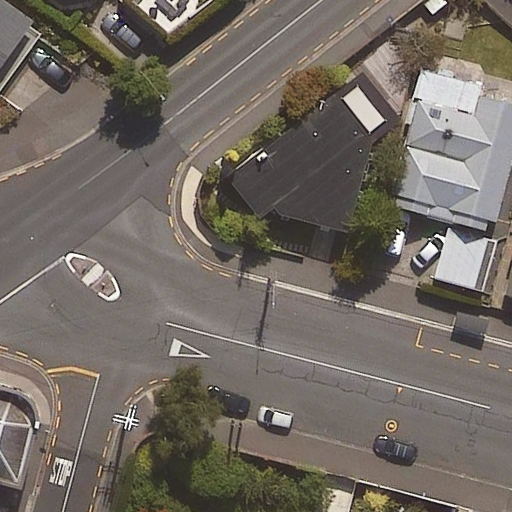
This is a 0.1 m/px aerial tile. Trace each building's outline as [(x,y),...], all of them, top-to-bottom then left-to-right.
[(0,0),(0,82),(39,28),(0,0)] [(195,0),(118,0),(159,38),(195,0)] [(476,83),(418,69),(386,202),(489,226),(511,131),(511,98),(474,89),(476,83)] [(224,173),(258,213),(268,212),(336,226),(360,145),(359,129),(326,89),(224,173)] [(489,239),(444,227),(431,274),(476,286),(489,239)] [(511,238),(498,291),(511,294),(511,238)] [(0,464),(21,469),(38,395),(0,387),(0,464)]
